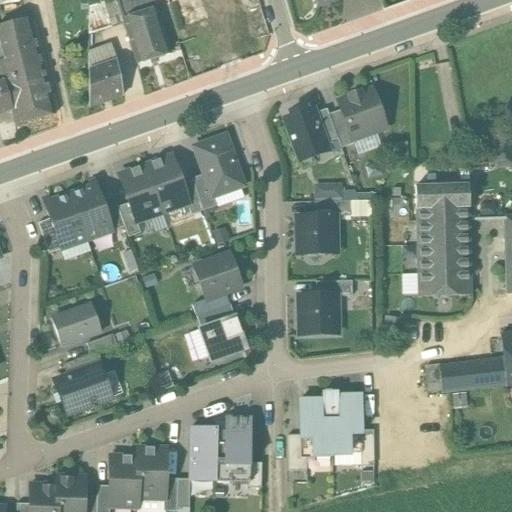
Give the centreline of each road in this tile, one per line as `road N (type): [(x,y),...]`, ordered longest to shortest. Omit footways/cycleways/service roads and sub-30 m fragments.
road 1 (residential): [(272,375),(270,170),(241,88)]
road 2 (residential): [(0,183),(26,249),(25,460)]
road 3 (residential): [(25,460),(272,375)]
road 4 (tertiary): [(0,174),(241,88)]
road 5 (tertiary): [(293,71),(483,0)]
road 6 (unknown): [(73,124),(49,0)]
road 7 (residential): [(275,501),(272,375)]
